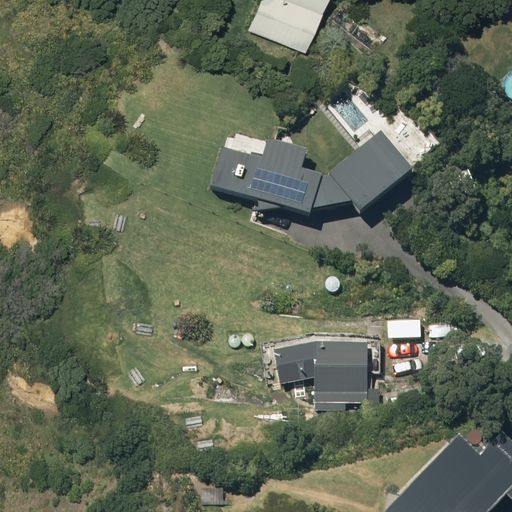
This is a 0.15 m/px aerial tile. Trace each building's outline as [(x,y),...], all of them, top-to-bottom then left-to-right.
[(263,0),(251,29),(310,53),(331,0),(263,0)] [(221,151),(209,191),(301,220),(342,214),(348,209),(359,223),(415,178),(383,139),(328,183),(303,175),(309,156),(268,143),(262,164),(221,151)] [(376,392),(376,347),(323,346),(283,355),(289,386),(319,380),(319,413),(348,413),(348,404),(383,405),(383,392),(376,392)] [(462,441),(389,511),(491,511),(502,502),(511,511),(511,446),(502,436),(479,459),(462,441)] [(206,490),(205,505),(225,506),(226,490),(206,490)]
